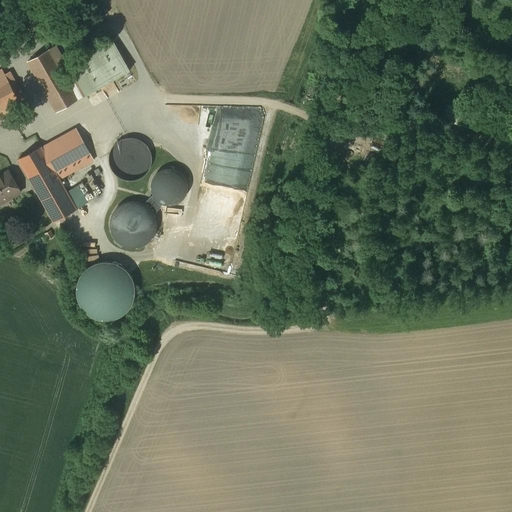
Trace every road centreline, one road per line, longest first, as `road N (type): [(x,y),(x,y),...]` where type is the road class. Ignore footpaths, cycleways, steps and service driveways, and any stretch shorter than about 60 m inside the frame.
road 1 (track): [(88,511),(169,332),(331,319),(322,125),(328,108),(378,50),(460,0)]
road 2 (track): [(154,101),(257,102),(294,109),(334,131),(411,127),(511,147)]
